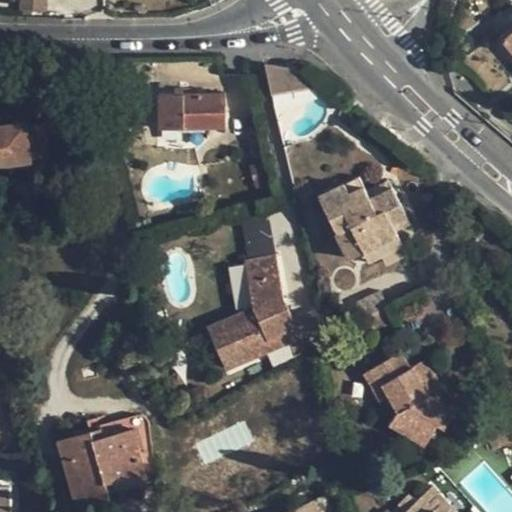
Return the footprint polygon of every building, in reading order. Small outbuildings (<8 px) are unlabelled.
[(24,0),(24,10),(50,11),(50,0),(24,0)] [(210,0),(219,15),(235,6),(232,0),(210,0)] [(270,66),(276,95),(295,92),(290,67),(270,66)] [(165,96),(165,128),(230,128),(230,96),(165,96)] [(0,168),(37,163),(36,161),(52,158),(47,122),(31,125),(31,122),(25,123),(25,120),(0,123),(0,168)] [(254,167),(260,190),(276,185),(270,163),(254,167)] [(323,198),(354,258),(366,252),(373,265),(407,247),(396,227),(411,219),(388,176),(369,186),(364,177),(323,198)] [(220,348),(230,370),(292,345),(288,335),(302,328),(289,296),(267,216),(241,222),(250,265),(246,266),(257,309),(219,326),(227,345),(220,348)] [(360,305),(374,335),(399,323),(384,293),(360,305)] [(394,425),(429,446),(441,427),(449,431),(464,405),(442,390),(428,362),(416,369),(406,353),(369,374),(385,403),(392,398),(401,412),(394,425)] [(64,443),(82,510),(114,501),(110,485),(156,472),(152,425),(150,420),(147,417),(140,417),(102,427),(106,441),(99,444),(96,434),(64,443)] [(511,426),(489,437),(496,452),(504,449),(506,453),(511,450),(511,426)] [(0,511),(15,511),(15,489),(0,488),(0,511)] [(295,511),(338,511),(331,499),(319,506),(318,503),(300,511),(298,511),(295,511)] [(427,499),(412,511),(458,511),(448,501),(438,510),(427,499)]
